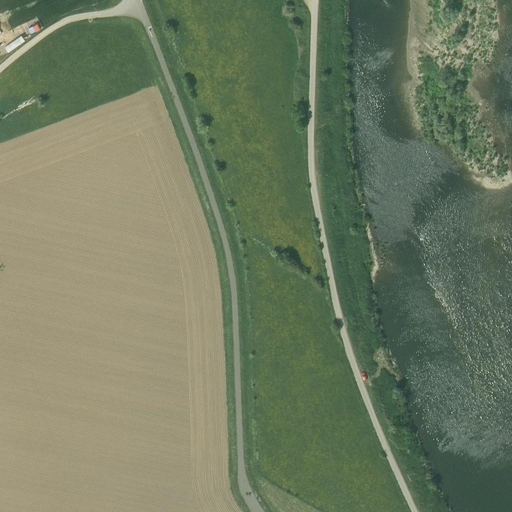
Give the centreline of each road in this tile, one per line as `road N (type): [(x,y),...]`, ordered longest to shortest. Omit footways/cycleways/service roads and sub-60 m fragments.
road 1 (unclassified): [(416,511),(340,327),(315,207),(315,0)]
road 2 (unclassified): [(0,67),(59,22),(129,0)]
